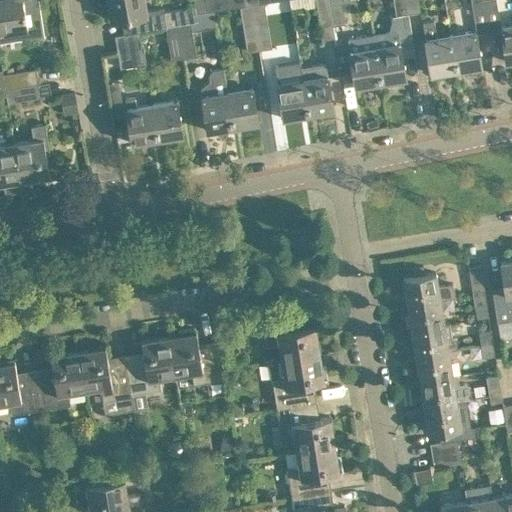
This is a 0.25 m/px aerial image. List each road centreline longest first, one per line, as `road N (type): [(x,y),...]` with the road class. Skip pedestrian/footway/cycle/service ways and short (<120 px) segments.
road 1 (residential): [(0,344),(356,283)]
road 2 (residential): [(395,511),(356,283)]
road 3 (residential): [(115,211),(336,165)]
road 4 (residential): [(115,211),(74,0)]
road 5 (residential): [(336,165),(511,128)]
road 6 (residential): [(351,252),(511,227)]
